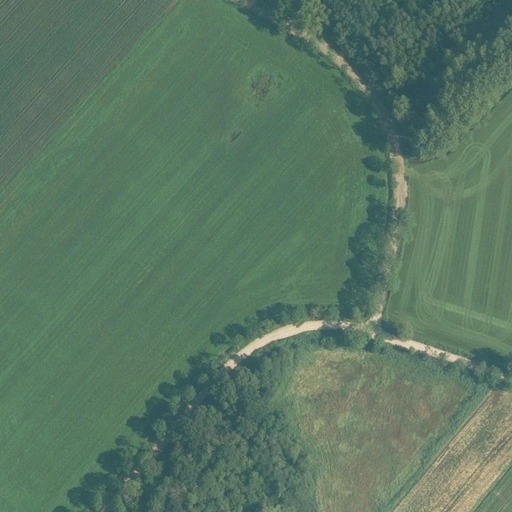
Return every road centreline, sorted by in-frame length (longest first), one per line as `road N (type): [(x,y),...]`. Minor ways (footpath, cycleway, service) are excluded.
road 1 (track): [(511,377),(346,326),(287,330),(229,367),(107,511)]
road 2 (track): [(372,332),(399,204),(393,135),(352,70),(245,0)]
